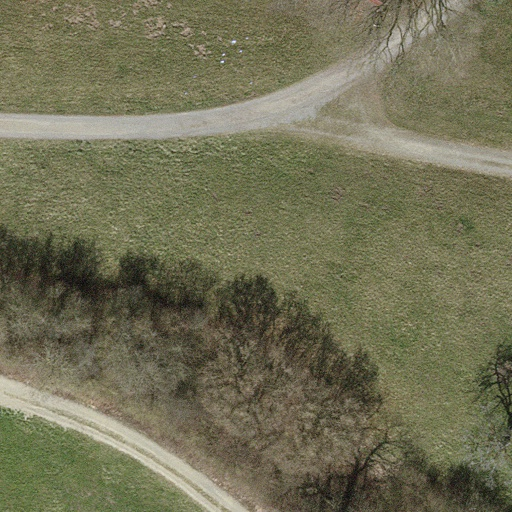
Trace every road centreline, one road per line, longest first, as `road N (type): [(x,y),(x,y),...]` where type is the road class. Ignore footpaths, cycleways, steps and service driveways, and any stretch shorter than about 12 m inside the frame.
road 1 (track): [(270,111),(162,127),(0,126)]
road 2 (track): [(229,511),(131,442),(0,388)]
road 3 (track): [(270,111),(511,166)]
road 4 (track): [(458,0),(321,88),(270,111)]
